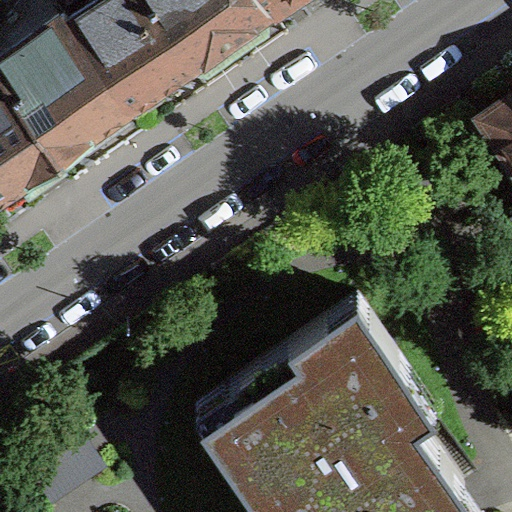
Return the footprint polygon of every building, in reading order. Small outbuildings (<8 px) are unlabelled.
[(10,14),(0,20),(0,61),(58,149),(87,130),(95,124),(103,135),(132,115),(124,104),(130,100),(61,0),(16,0),(13,5),(7,9),(10,14)] [(173,71),(190,59),(149,0),(61,0),(130,100),(134,98),(148,102),(162,93),(163,78),(173,71)] [(268,6),(270,5),(266,0),(149,0),(190,59),(192,58),(207,62),(220,53),(222,37),(229,32),(237,26),(252,31),(266,22),(268,6)] [(0,189),(14,180),(21,175),(29,185),(32,183),(32,182),(66,159),(58,149),(0,61),(0,189)] [(511,93),(489,109),(511,143),(511,93)] [(461,511),(447,491),(464,480),(393,375),(410,363),(357,286),(224,378),(236,395),(204,417),(269,511),(461,511)]
